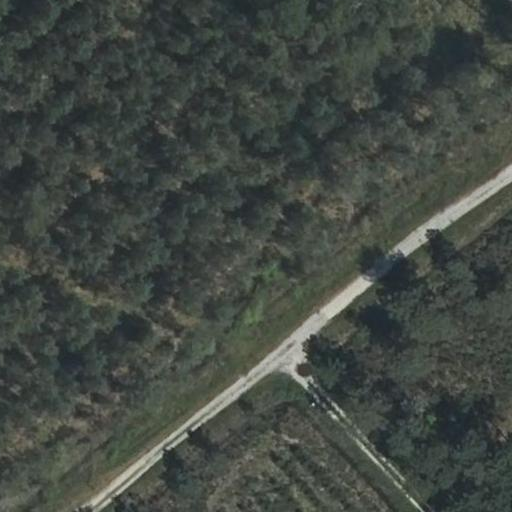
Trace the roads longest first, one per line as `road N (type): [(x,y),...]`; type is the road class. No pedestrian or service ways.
road 1 (track): [(76,511),(511,168)]
road 2 (track): [(461,511),(314,324)]
